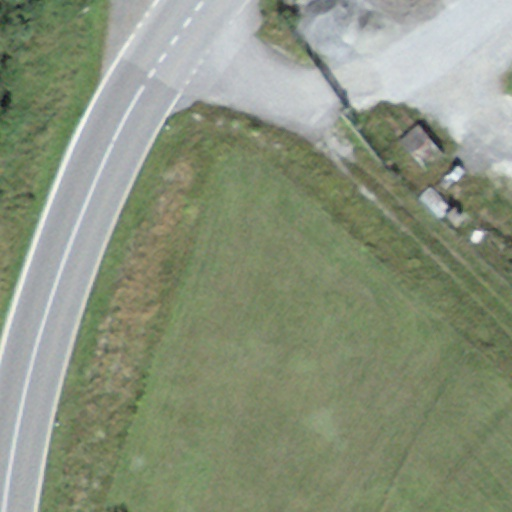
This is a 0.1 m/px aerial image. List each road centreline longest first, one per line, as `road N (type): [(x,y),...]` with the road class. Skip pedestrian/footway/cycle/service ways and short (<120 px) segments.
road 1 (secondary): [(185,21),(89,181),(31,354),(2,511)]
road 2 (unclassified): [(185,21),(278,99),(336,111),(401,94),(474,46)]
